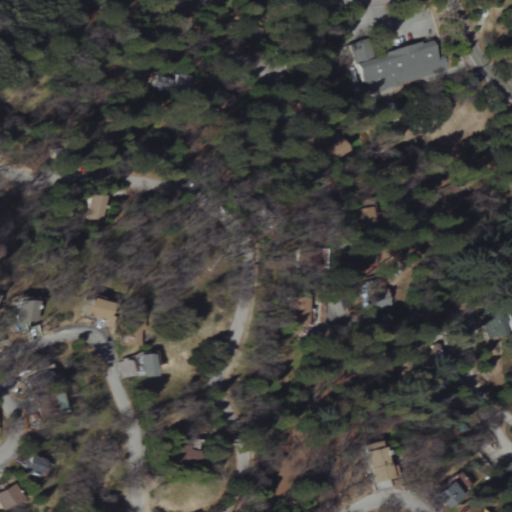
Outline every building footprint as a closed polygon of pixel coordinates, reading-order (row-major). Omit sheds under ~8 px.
[(448,73),(444,57),(436,59),(433,42),(354,61),(360,87),(365,86),(367,92),(448,73)] [(149,88),(185,98),(190,78),(173,74),(171,80),(153,76),(149,88)] [(329,161),(343,150),(331,133),(316,145),(329,161)] [(101,326),(108,328),(114,305),(86,297),(81,315),(102,321),(101,326)] [(306,299),(287,298),(287,326),(305,326),(306,299)] [(505,334),(499,308),(478,313),(484,338),(505,334)] [(150,356),(136,356),(137,377),(150,377),(150,356)] [(49,414),(60,413),(58,394),(47,395),(49,414)] [(391,479),(386,442),(366,444),(371,482),(391,479)] [(488,460),(494,468),(511,454),(511,446),(510,444),(488,460)] [(20,470),(38,479),(46,463),(27,453),(20,470)] [(511,455),(497,466),(509,484),(511,482),(511,455)] [(470,490),(459,473),(427,492),(438,510),(470,490)] [(0,489),(0,509),(20,501),(13,484),(0,489)] [(477,511),(466,502),(457,511),(477,511)]
